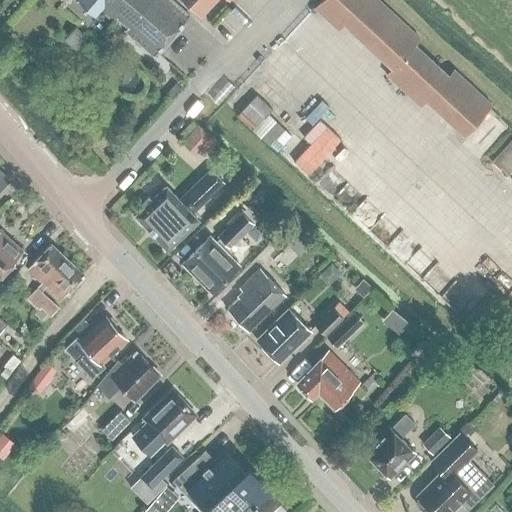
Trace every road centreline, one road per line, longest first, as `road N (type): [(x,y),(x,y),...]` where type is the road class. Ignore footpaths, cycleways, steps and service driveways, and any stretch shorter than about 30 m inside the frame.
road 1 (tertiary): [(348,511),(114,257)]
road 2 (unclassified): [(76,214),(279,0)]
road 3 (unclassified): [(0,400),(114,257)]
